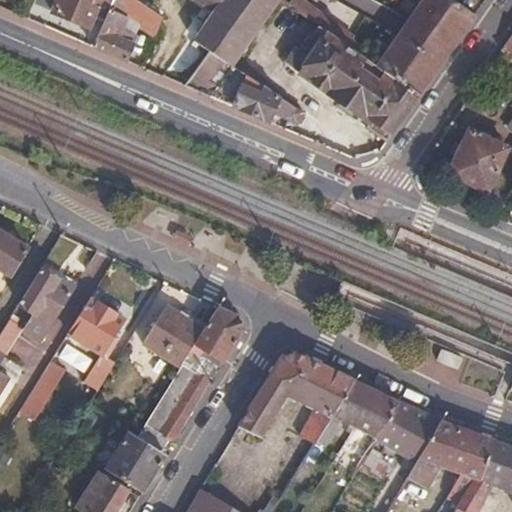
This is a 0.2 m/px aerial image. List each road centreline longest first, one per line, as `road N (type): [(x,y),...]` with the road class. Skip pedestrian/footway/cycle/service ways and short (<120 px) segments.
road 1 (tertiary): [(372,197),(0,34)]
road 2 (residential): [(278,318),(0,180)]
road 3 (residential): [(278,318),(511,425)]
road 4 (tertiary): [(509,0),(372,197)]
road 5 (residential): [(160,511),(278,318)]
road 6 (residential): [(511,256),(372,197)]
